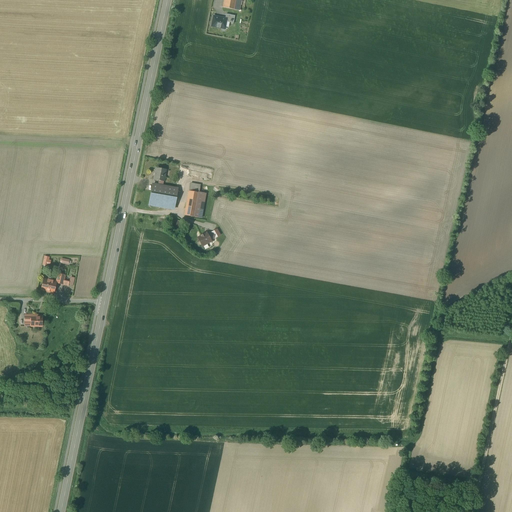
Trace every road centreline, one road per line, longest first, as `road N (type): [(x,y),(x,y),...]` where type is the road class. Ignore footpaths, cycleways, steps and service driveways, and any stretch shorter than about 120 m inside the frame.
road 1 (primary): [(104,302),(167,0)]
road 2 (primary): [(61,511),(104,302)]
road 3 (track): [(473,511),(511,329)]
